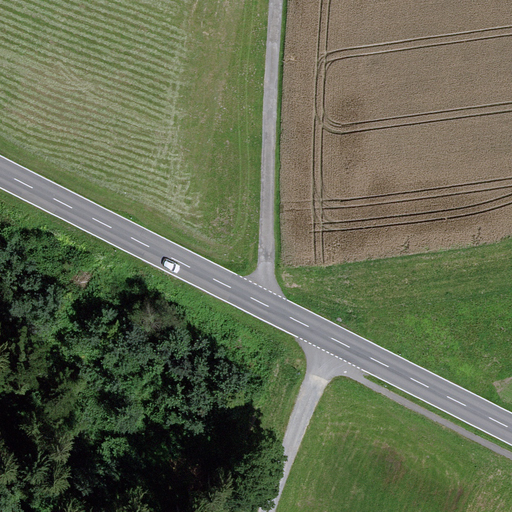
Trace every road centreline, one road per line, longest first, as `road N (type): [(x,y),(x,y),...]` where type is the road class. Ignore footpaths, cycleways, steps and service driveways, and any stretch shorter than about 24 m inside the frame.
road 1 (secondary): [(511,429),(0,170)]
road 2 (track): [(332,339),(270,511)]
